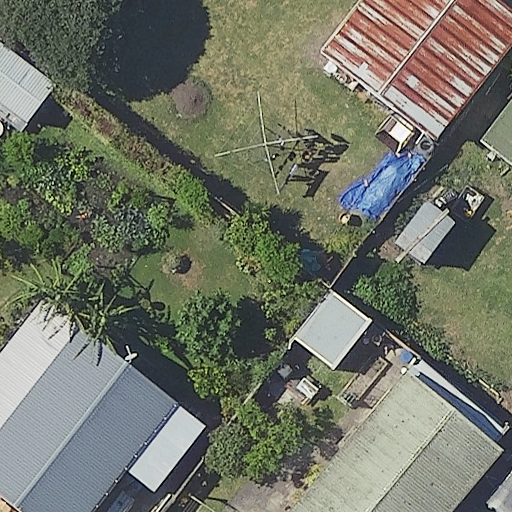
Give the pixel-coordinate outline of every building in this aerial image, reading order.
[(500,14),(481,0),(329,0),(296,43),(412,131),(500,14)] [(39,78),(0,48),(0,113),(7,119),(39,78)] [(511,54),(459,126),(511,166),(511,54)] [(61,511),(153,397),(54,318),(0,386),(0,502),(12,511),(61,511)] [(417,511),(486,428),(390,350),(263,506),(270,511),(417,511)]
